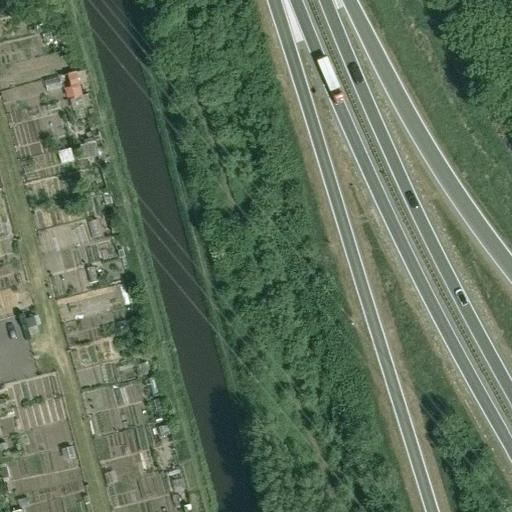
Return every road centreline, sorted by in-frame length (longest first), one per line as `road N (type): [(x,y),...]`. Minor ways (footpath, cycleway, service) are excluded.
road 1 (trunk): [(276,0),(432,511)]
road 2 (trunk): [(296,0),(373,181),(511,449)]
road 3 (trunk): [(511,395),(455,291),(325,0)]
road 4 (trunk): [(511,276),(446,190),(346,0)]
